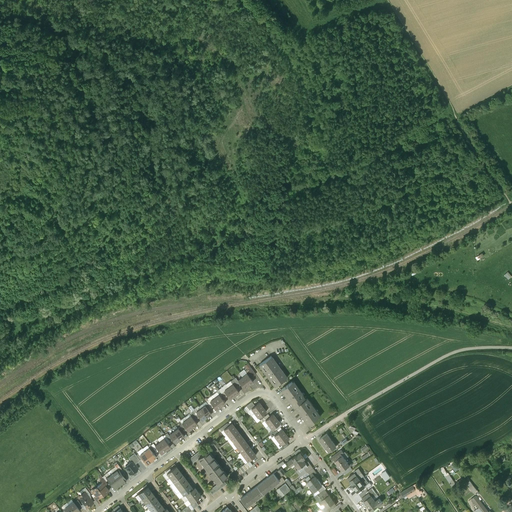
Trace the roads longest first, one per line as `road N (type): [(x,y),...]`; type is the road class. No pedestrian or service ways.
road 1 (track): [(511,205),(385,0)]
road 2 (track): [(348,410),(455,352),(511,348)]
